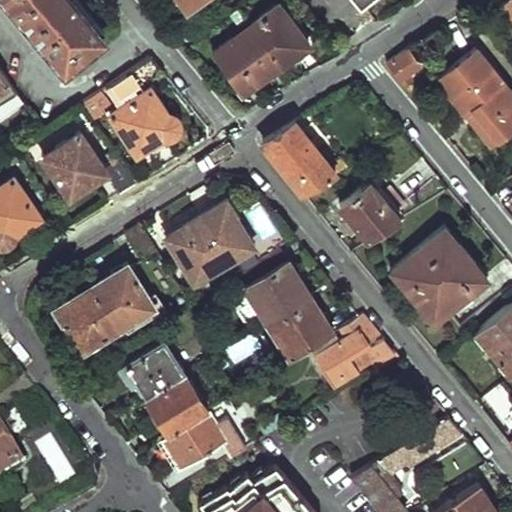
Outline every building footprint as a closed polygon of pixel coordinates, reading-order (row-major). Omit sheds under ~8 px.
[(41,40),(62,66),(101,36),(71,0),(8,0),(32,27),(28,31),(36,43),(41,40)] [(249,22),(279,63),(308,41),(277,0),(249,22)] [(324,0),(338,16),(356,0),(324,0)] [(511,0),(507,0),(496,8),(511,26),(511,0)] [(214,51),(244,91),(279,63),(249,22),(214,51)] [(384,60),(402,82),(411,76),(408,71),(418,64),(406,46),(384,60)] [(511,84),(507,88),(474,46),(434,79),(463,114),(471,107),(497,139),(511,127),(511,84)] [(163,69),(151,54),(105,84),(116,100),(163,69)] [(0,115),(23,100),(0,69),(0,115)] [(110,103),(100,87),(84,99),(93,114),(110,103)] [(113,111),(138,149),(166,132),(175,132),(180,130),(183,123),(182,118),(178,113),(173,111),(168,113),(150,88),(113,111)] [(463,114),(489,146),(497,139),(471,107),(463,114)] [(262,142),(305,192),(347,163),(342,156),(330,164),(292,120),(263,137),(262,142)] [(105,167),(121,190),(137,180),(118,151),(104,160),(80,127),(42,151),(67,191),(105,167)] [(10,240),(11,236),(40,214),(12,174),(0,181),(0,246),(2,246),(7,244),(10,240)] [(359,226),(369,239),(402,217),(369,179),(341,204),(349,214),(359,226)] [(166,235),(194,277),(252,243),(222,198),(190,219),(186,213),(168,224),(172,230),(166,235)] [(261,237),(275,229),(261,204),(246,212),(261,237)] [(359,226),(349,214),(344,218),(353,230),(359,226)] [(138,222),(124,232),(140,256),(156,248),(138,222)] [(395,267),(413,290),(464,248),(445,227),(395,267)] [(305,288),(276,246),(235,271),(265,314),(305,288)] [(413,290),(434,315),(485,273),(464,248),(413,290)] [(126,260),(91,281),(117,322),(153,299),(126,260)] [(91,281),(52,305),(78,346),(117,322),(91,281)] [(305,288),(265,314),(291,354),(309,343),(327,332),(318,316),(321,313),(305,288)] [(511,297),(476,330),(510,372),(511,370),(511,297)] [(309,343),(333,384),(370,360),(372,363),(396,349),(384,337),(349,357),(345,351),(380,331),(362,310),(358,312),(327,332),(309,343)] [(182,368),(163,338),(117,365),(129,383),(136,379),(146,391),(182,368)] [(73,373),(85,388),(108,372),(98,357),(73,373)] [(146,391),(170,430),(205,408),(182,368),(146,391)] [(223,439),(231,451),(244,443),(225,415),(213,421),(205,408),(170,430),(163,434),(181,464),(223,439)] [(461,430),(449,413),(411,436),(380,454),(366,464),(350,474),(381,511),(399,511),(403,509),(394,497),(402,490),(391,477),(461,430)] [(0,476),(21,463),(0,424),(0,476)] [(314,511),(270,463),(247,477),(241,471),(221,487),(219,485),(195,500),(199,507),(194,511),(314,511)] [(430,511),(496,511),(479,483),(430,511)]
